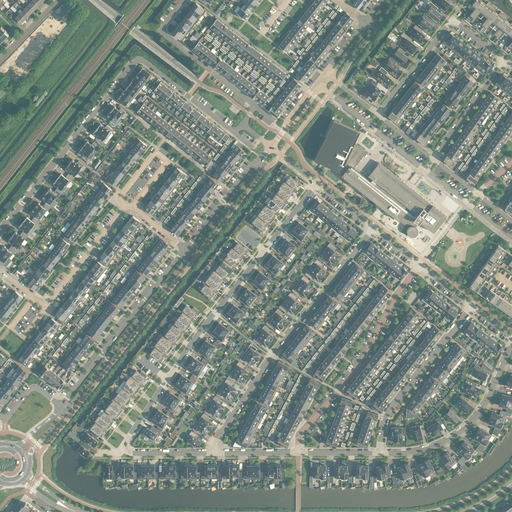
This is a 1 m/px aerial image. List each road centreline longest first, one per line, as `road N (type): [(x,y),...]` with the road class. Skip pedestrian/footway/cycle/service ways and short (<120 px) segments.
road 1 (residential): [(316,183),(128,428),(124,451),(212,450)]
road 2 (residential): [(373,228),(272,355),(212,450)]
road 3 (residential): [(419,265),(357,369),(298,435),(298,453)]
road 4 (residential): [(139,60),(0,234)]
road 5 (residential): [(184,251),(62,406)]
road 6 (residential): [(67,409),(189,255)]
road 7 (residential): [(381,453),(426,449),(457,435),(486,403),(511,344)]
road 8 (residential): [(381,453),(386,415),(472,307)]
road 9 (residential): [(126,205),(169,159),(157,150),(120,197)]
road 10 (residential): [(320,89),(424,170)]
road 11 (residential): [(46,308),(126,205)]
road 12 (residential): [(453,19),(377,115)]
road 13 (residential): [(433,159),(504,60)]
road 14 (residential): [(262,159),(184,251)]
road 15 (residential): [(189,255),(262,159)]
road 16 (residential): [(139,60),(235,133)]
road 17 (residential): [(162,30),(255,106)]
